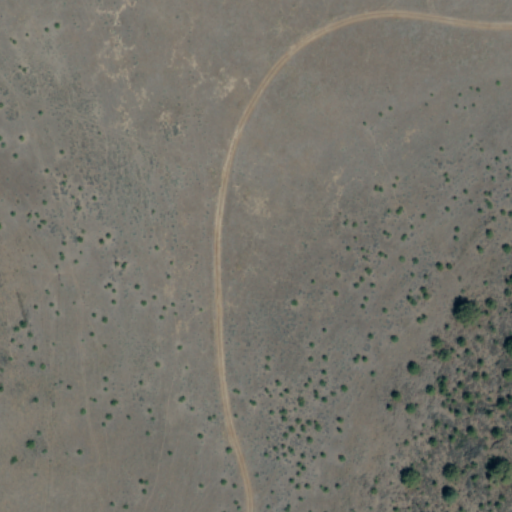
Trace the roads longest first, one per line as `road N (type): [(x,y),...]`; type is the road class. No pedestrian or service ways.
road 1 (track): [(194,0),(227,154),(214,247),(216,361),(244,511)]
road 2 (track): [(227,154),(240,113),(272,62),(318,25),(393,6),(511,17)]
